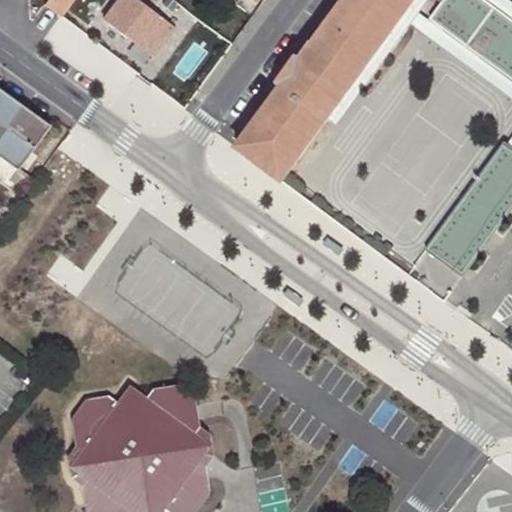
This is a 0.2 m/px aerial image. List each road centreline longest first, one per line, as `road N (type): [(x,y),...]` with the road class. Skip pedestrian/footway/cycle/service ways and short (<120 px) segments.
road 1 (tertiary): [(174,171),(497,400)]
road 2 (tertiary): [(0,41),(174,171)]
road 3 (residential): [(307,0),(174,171)]
road 4 (unclassified): [(497,400),(415,511)]
